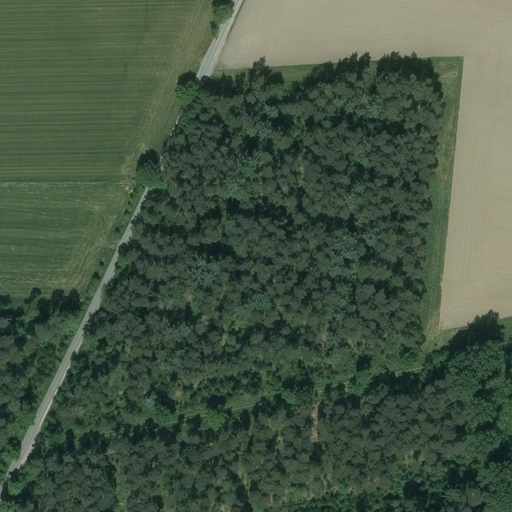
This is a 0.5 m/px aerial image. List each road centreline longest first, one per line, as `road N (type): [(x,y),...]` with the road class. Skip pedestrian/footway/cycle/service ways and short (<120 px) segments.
road 1 (unclassified): [(0,489),(235,0)]
road 2 (track): [(511,352),(19,451)]
